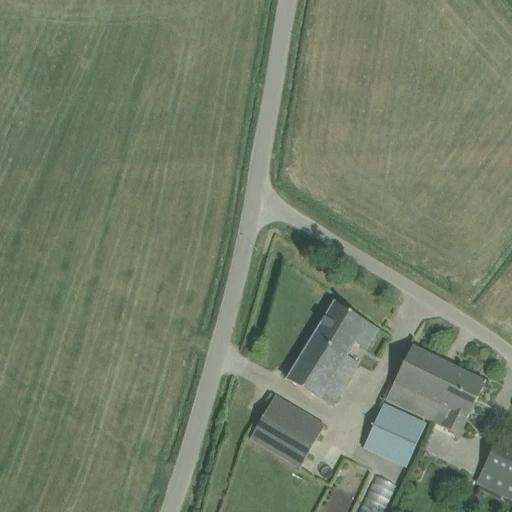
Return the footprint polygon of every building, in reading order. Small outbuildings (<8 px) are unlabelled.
[(286,381),(303,391),(330,407),(348,378),(335,370),(350,345),(364,353),(378,330),(334,303),(286,381)] [(460,435),(476,401),(485,383),(412,347),(403,365),(387,400),(460,435)] [(254,433),(251,439),(299,468),(303,462),(324,425),(292,407),(276,397),(254,433)] [(363,448),(407,469),(427,424),(384,404),(363,448)] [(497,440),(488,458),(482,470),(486,472),(479,486),(511,501),(511,499),(511,447),(502,443),(497,440)] [(367,511),(391,511),(400,487),(378,481),(367,511)]
